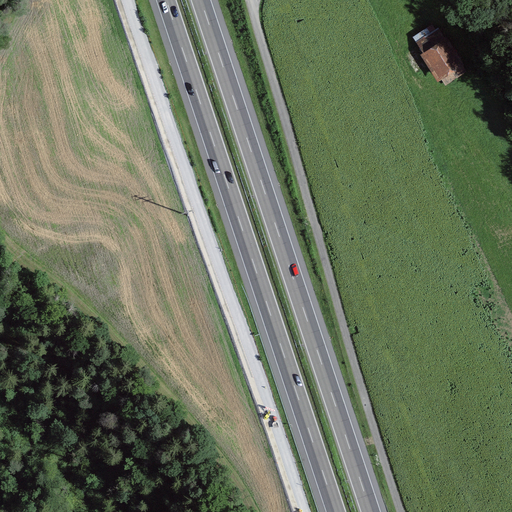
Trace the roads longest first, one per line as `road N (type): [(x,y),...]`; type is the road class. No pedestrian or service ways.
road 1 (track): [(127,0),(305,511)]
road 2 (motorway): [(370,511),(200,0)]
road 3 (motorway): [(166,0),(335,511)]
road 4 (unclassified): [(401,511),(253,0)]
